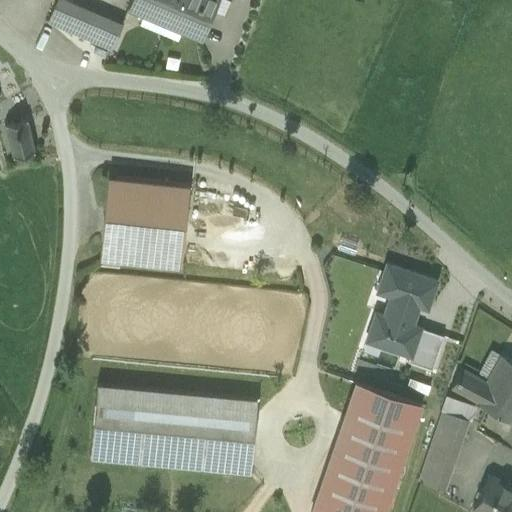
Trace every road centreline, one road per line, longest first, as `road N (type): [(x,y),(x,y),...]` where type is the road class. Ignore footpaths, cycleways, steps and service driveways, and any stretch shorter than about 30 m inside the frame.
road 1 (unclassified): [(511,302),(360,174),(280,125),(213,99),(45,66)]
road 2 (unclassified): [(0,503),(49,368),(69,249),(65,157),(45,66)]
